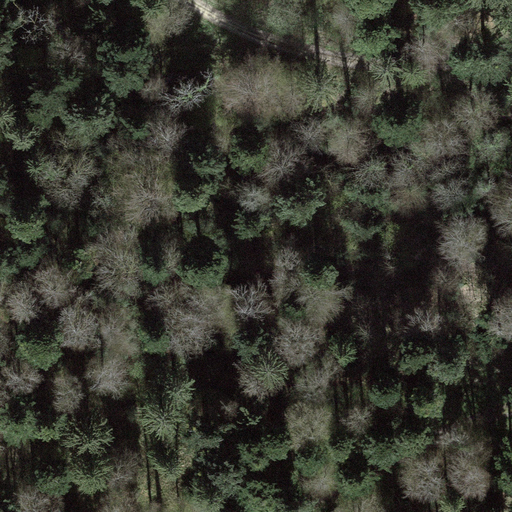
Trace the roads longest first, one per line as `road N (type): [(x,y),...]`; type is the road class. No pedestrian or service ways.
road 1 (track): [(511,53),(451,65),(348,62),(261,38),(186,0)]
road 2 (track): [(511,408),(279,511)]
